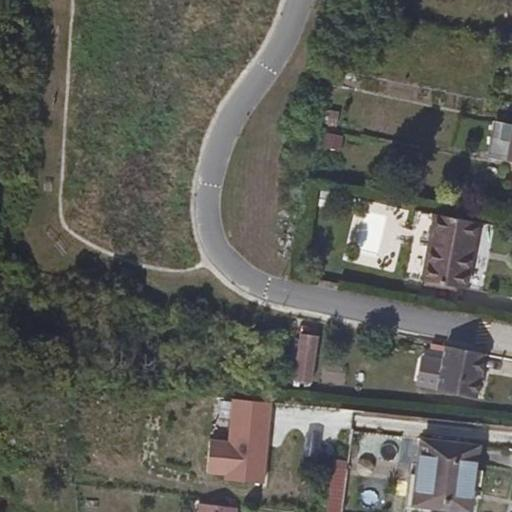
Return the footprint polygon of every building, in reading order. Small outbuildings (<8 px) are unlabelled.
[(505,161),(511,125),(511,122),(498,120),(491,158),(505,161)] [(464,250),(470,218),(436,211),(428,248),(470,256),(471,252),(464,250)] [(471,252),(477,219),(470,218),(464,250),(471,252)] [(465,284),(470,256),(428,248),(422,276),(465,284)] [(315,380),(317,334),(299,334),(298,380),(315,380)] [(480,396),(486,350),(443,343),(437,386),(480,396)] [(338,409),(327,511),(344,511),(354,411),(338,409)] [(358,416),(357,435),(397,437),(398,419),(358,416)] [(469,510),(476,447),(423,440),(416,503),(469,510)]
